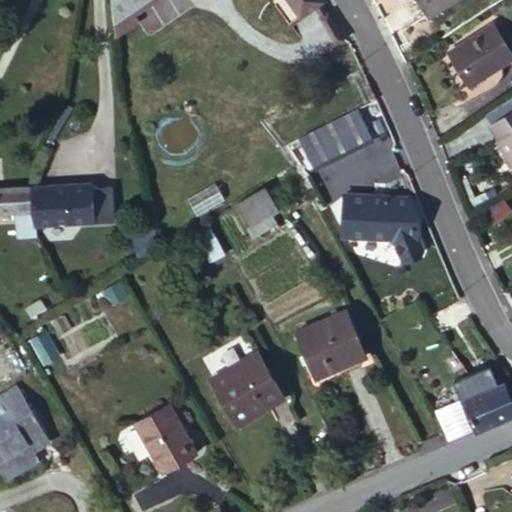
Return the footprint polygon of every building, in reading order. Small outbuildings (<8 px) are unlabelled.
[(113,0),(117,33),(137,17),(133,11),(146,0),(113,0)] [(267,0),(275,11),(291,0),(267,0)] [(415,0),(425,14),(446,0),(415,0)] [(491,21),(453,46),(474,76),(511,51),(491,21)] [(498,139),(511,163),(511,111),(496,121),(505,133),(498,139)] [(356,118),(302,150),(318,178),(372,146),(356,118)] [(99,178),(41,180),(42,205),(45,217),(120,215),(119,183),(99,183),(99,178)] [(42,205),(41,180),(0,180),(0,208),(28,207),(42,205)] [(268,191),(235,210),(249,235),(276,221),(282,217),(268,191)] [(346,199),(342,241),(395,245),(402,268),(419,263),(422,258),(417,242),(418,221),(409,204),(346,199)] [(42,205),(28,207),(27,232),(50,232),(45,217),(42,205)] [(281,232),(276,221),(249,235),(245,238),(251,250),(281,232)] [(222,233),(207,240),(222,268),(236,260),(222,233)] [(112,305),(142,288),(136,276),(105,293),(112,305)] [(359,321),(311,341),(330,385),(377,365),(359,321)] [(46,366),(58,358),(43,335),(31,343),(46,366)] [(453,355),(493,424),(511,415),(511,403),(503,389),(495,391),(484,374),(489,372),(472,345),(453,355)] [(236,369),(250,361),(246,348),(230,355),(236,369)] [(221,378),(246,426),(294,402),(267,352),(250,361),(236,369),(221,378)] [(26,393),(22,395),(50,452),(59,447),(26,393)] [(50,452),(22,395),(0,408),(0,464),(13,486),(47,465),(42,456),(50,452)] [(174,408),(138,427),(163,474),(198,455),(174,408)]
